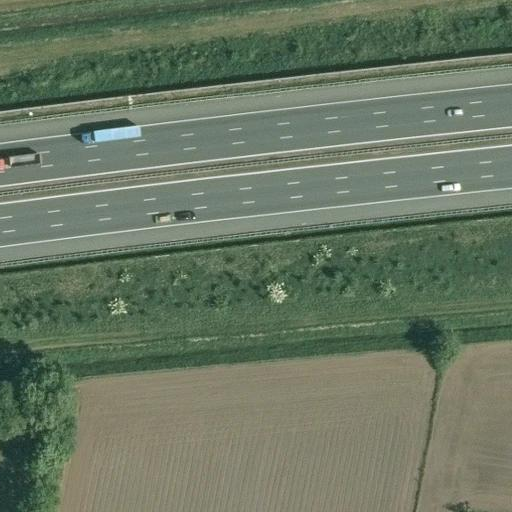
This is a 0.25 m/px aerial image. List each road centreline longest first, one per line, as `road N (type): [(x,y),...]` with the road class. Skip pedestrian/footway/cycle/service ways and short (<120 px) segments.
road 1 (motorway): [(511,106),(0,165)]
road 2 (motorway): [(0,227),(511,169)]
